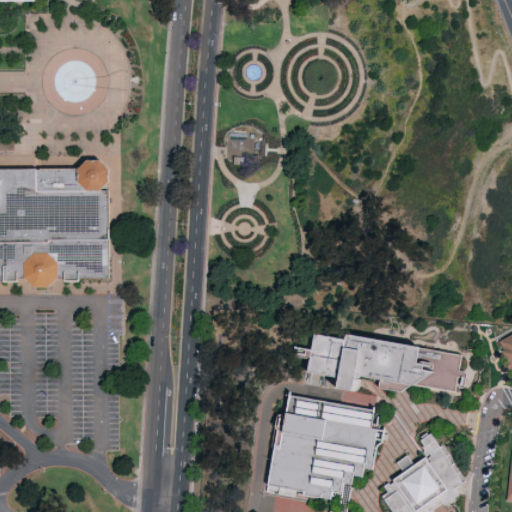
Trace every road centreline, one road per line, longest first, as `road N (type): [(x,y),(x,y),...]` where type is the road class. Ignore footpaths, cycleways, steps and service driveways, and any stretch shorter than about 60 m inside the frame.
road 1 (secondary): [(178,500),(212,0)]
road 2 (secondary): [(184,0),(158,388)]
road 3 (residential): [(0,490),(26,467),(58,459),(92,468),(120,492),(178,500)]
road 4 (residential): [(0,86),(31,86),(92,0)]
road 5 (residential): [(252,511),(266,408),(290,389)]
